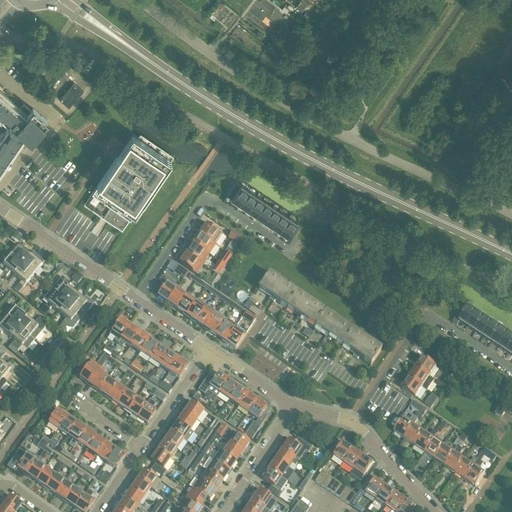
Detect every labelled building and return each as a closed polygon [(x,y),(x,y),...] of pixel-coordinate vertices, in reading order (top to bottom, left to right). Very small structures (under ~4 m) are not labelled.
[(300,1),(295,7),(300,12),(306,6),(300,1)] [(305,13),(301,18),(305,22),(306,21),(309,18),(309,17),(305,13)] [(278,48),(274,53),(281,58),(285,53),(278,48)] [(68,108),(83,92),(73,83),(59,99),(68,108)] [(18,110),(0,93),(0,117),(7,124),(7,128),(0,138),(0,170),(22,138),(24,135),(30,141),(47,121),(32,108),(30,111),(23,104),(18,110)] [(122,231),(139,206),(166,167),(170,160),(165,156),(164,156),(138,138),(135,142),(134,143),(129,139),(98,183),(92,193),(84,205),(105,219),(122,231)] [(237,188),(235,192),(233,195),(231,199),(230,199),(239,205),(248,190),(240,185),(237,188)] [(256,196),(248,190),(239,205),(247,210),(256,196)] [(247,210),(255,215),(264,201),(256,196),(247,210)] [(262,220),(272,206),(264,201),(255,215),(262,220)] [(262,220),(270,226),(280,212),(272,206),(262,220)] [(270,226),(278,231),(288,217),(280,212),(270,226)] [(287,237),(289,233),(292,230),(294,226),(296,223),(288,217),(278,231),(287,237)] [(213,227),(208,224),(207,226),(206,225),(199,235),(216,246),(223,237),(219,234),(211,229),(213,227)] [(15,232),(11,238),(18,243),(22,237),(15,232)] [(234,253),(243,240),(233,233),(228,239),(232,242),(228,248),(225,253),(231,257),(234,253)] [(199,235),(193,245),(205,253),(209,256),(216,246),(199,235)] [(21,243),(10,256),(22,266),(30,256),(23,250),(25,247),(21,243)] [(205,253),(193,245),(186,255),(199,263),(203,266),(207,261),(206,260),(209,256),(205,253)] [(6,253),(0,259),(0,271),(6,277),(10,272),(14,275),(22,266),(10,256),(6,253)] [(30,256),(22,266),(33,275),(44,262),(40,259),(33,253),(30,256)] [(46,253),(42,257),(46,261),(50,257),(46,253)] [(225,267),(231,257),(225,253),(218,262),(225,267)] [(199,263),(186,255),(180,264),(192,273),(197,276),(203,266),(199,263)] [(218,276),(220,273),(225,267),(218,262),(211,272),(214,275),(215,274),(218,276)] [(22,266),(14,275),(21,281),(18,285),(14,290),(18,293),(23,288),(33,275),(22,266)] [(183,280),(188,274),(178,267),(173,273),(183,280)] [(272,299),(283,283),(269,273),(258,290),(272,299)] [(212,286),(218,276),(215,274),(214,275),(211,280),(208,278),(206,282),(212,286)] [(56,294),(67,303),(75,294),(68,288),(70,285),(66,281),(62,278),(53,288),(47,283),(45,285),(51,290),(51,291),(55,294),(56,294)] [(167,303),(176,291),(178,288),(165,279),(157,289),(161,291),(157,297),(167,303)] [(286,309),(297,292),(283,283),(272,299),(286,309)] [(51,291),(43,300),(48,303),(45,307),(49,310),(52,307),(59,313),(67,303),(56,294),(55,294),(51,291)] [(177,310),(186,298),(176,291),(167,303),(177,310)] [(300,318),(311,302),(297,292),(286,309),(300,318)] [(224,303),(227,300),(217,293),(215,297),(224,303)] [(82,300),(75,294),(67,303),(83,317),(86,313),(94,304),(85,297),(82,300)] [(187,317),(195,304),(186,298),(177,310),(187,317)] [(234,310),(236,306),(227,300),(224,303),(234,310)] [(196,323),(207,308),(197,302),(195,304),(187,317),(196,323)] [(314,328),(325,312),(311,302),(300,318),(314,328)] [(67,303),(59,313),(67,320),(60,328),(64,332),(68,326),(72,330),(83,317),(67,303)] [(14,309),(10,305),(2,314),(7,318),(18,328),(26,318),(19,312),(22,309),(18,306),(14,309)] [(42,305),(38,310),(44,315),(49,310),(45,307),(42,305)] [(206,330),(217,315),(207,308),(196,323),(206,330)] [(468,328),(477,314),(468,308),(466,312),(464,315),(461,319),(459,322),(459,323),(468,328)] [(328,337),(339,321),(325,312),(314,328),(328,337)] [(86,313),(83,317),(89,322),(92,319),(86,313)] [(252,325),(256,320),(246,313),(242,318),(252,325)] [(468,328),(476,333),(485,319),(477,314),(468,328)] [(226,321),(217,315),(206,330),(216,337),(224,324),(226,321)] [(10,337),(18,328),(7,318),(0,326),(0,334),(3,331),(10,337)] [(33,324),(26,318),(18,328),(34,341),(42,332),(45,329),(41,325),(44,322),(39,318),(33,324)] [(485,319),(476,333),(484,338),(493,324),(485,319)] [(114,341),(118,344),(130,327),(120,320),(109,335),(115,339),(114,341)] [(226,320),(226,321),(216,337),(225,343),(236,327),(226,320)] [(342,347),(353,331),(339,321),(328,337),(342,347)] [(492,344),(501,329),(493,324),(484,338),(492,344)] [(129,348),(139,333),(130,327),(118,344),(117,344),(122,348),(124,344),(129,348)] [(236,327),(225,343),(235,350),(244,338),(246,334),(240,330),(236,327)] [(34,341),(18,328),(10,337),(15,341),(8,349),(15,355),(19,350),(22,346),(27,350),(34,341)] [(492,344),(500,349),(509,335),(501,329),(492,344)] [(356,356),(367,340),(353,331),(342,347),(356,356)] [(140,353),(149,340),(139,333),(129,349),(131,346),(140,353)] [(511,347),(511,336),(509,335),(500,349),(508,354),(511,347)] [(150,359),(159,347),(149,340),(140,353),(150,359)] [(370,366),(381,350),(367,340),(356,356),(370,366)] [(113,351),(117,344),(118,344),(114,341),(110,346),(103,341),(99,347),(110,355),(113,351)] [(160,366),(168,353),(159,347),(150,359),(160,366)] [(119,356),(113,351),(110,355),(117,359),(120,361),(123,356),(120,354),(119,356)] [(169,372),(178,360),(168,353),(160,366),(169,372)] [(88,366),(79,379),(90,386),(101,369),(106,361),(108,358),(103,355),(96,365),(91,362),(88,367),(88,366)] [(449,367),(433,356),(428,362),(423,358),(415,368),(429,378),(437,368),(445,373),(449,367)] [(179,379),(188,367),(178,360),(169,372),(179,379)] [(6,366),(0,361),(0,377),(2,379),(13,367),(8,363),(6,366)] [(38,364),(33,370),(39,375),(44,369),(38,364)] [(125,375),(128,371),(118,365),(116,368),(125,375)] [(136,373),(139,369),(132,365),(130,368),(136,373)] [(428,392),(434,382),(429,378),(415,368),(409,379),(423,388),(422,389),(428,392)] [(101,369),(90,386),(99,392),(107,380),(102,376),(105,371),(101,369)] [(218,375),(206,392),(216,398),(219,394),(228,381),(218,375)] [(117,387),(120,382),(116,379),(113,384),(107,380),(99,392),(108,399),(117,387)] [(416,398),(422,389),(423,388),(409,379),(402,389),(416,398)] [(229,400),(237,388),(228,381),(219,394),(229,400)] [(168,395),(172,390),(162,383),(159,388),(168,395)] [(118,406),(127,393),(117,387),(108,399),(118,406)] [(238,407),(247,394),(237,388),(229,400),(238,407)] [(163,403),(166,398),(156,392),(153,396),(163,403)] [(128,412),(136,400),(127,393),(118,406),(128,412)] [(248,414),(257,401),(247,394),(238,407),(248,414)] [(137,419),(146,407),(136,400),(128,412),(137,419)] [(252,440),(268,417),(263,414),(267,408),(257,401),(248,414),(258,420),(255,424),(254,423),(245,436),(252,440)] [(197,422),(204,412),(191,403),(184,413),(197,422)] [(502,418),(507,409),(500,405),(495,415),(502,418)] [(147,426),(152,418),(156,413),(146,407),(137,419),(147,426)] [(58,430),(66,418),(57,411),(48,423),(58,430)] [(190,431),(197,422),(184,413),(178,423),(190,431)] [(420,421),(423,416),(419,414),(416,419),(413,417),(410,421),(405,417),(394,433),(404,440),(414,426),(418,420),(420,421)] [(68,437),(76,425),(66,418),(58,430),(68,437)] [(212,432),(214,429),(218,422),(215,420),(209,430),(212,432)] [(187,444),(193,434),(190,432),(190,431),(178,423),(171,432),(183,441),(187,444)] [(73,449),(77,444),(86,431),(76,425),(68,437),(73,441),(69,446),(73,449)] [(221,434),(225,427),(222,425),(215,435),(218,437),(220,433),(221,434)] [(414,447),(424,433),(414,426),(404,440),(414,447)] [(440,435),(443,430),(440,427),(436,432),(434,431),(430,437),(424,433),(414,447),(425,454),(437,436),(439,434),(440,435)] [(205,442),(210,435),(212,432),(209,430),(206,433),(202,439),(205,442)] [(87,450),(96,438),(86,431),(77,444),(87,450)] [(177,451),(183,441),(171,432),(164,442),(177,451)] [(226,442),(230,445),(243,453),(249,443),(237,435),(233,440),(229,437),(226,442)] [(435,461),(447,442),(437,436),(425,454),(435,461)] [(95,460),(96,458),(97,457),(105,445),(96,438),(87,450),(85,453),(95,460)] [(460,449),(464,443),(460,441),(458,439),(453,446),(447,442),(435,461),(445,468),(454,454),(454,453),(458,447),(460,449)] [(301,450),(289,441),(282,451),(298,462),(305,452),(308,454),(311,449),(301,443),(298,447),(301,449),(301,450)] [(55,450),(57,446),(50,442),(47,445),(55,450)] [(170,460),(177,451),(164,442),(158,452),(170,460)] [(343,464),(352,450),(342,443),(332,457),(343,464)] [(106,464),(115,451),(105,445),(97,457),(106,464)] [(236,463),(243,453),(230,445),(223,454),(236,463)] [(460,449),(458,447),(454,453),(454,454),(445,468),(455,475),(464,461),(459,457),(463,450),(460,449)] [(13,459),(14,460),(20,464),(17,469),(27,475),(35,463),(38,459),(34,456),(28,453),(22,449),(21,448),(13,459)] [(353,471),(362,457),(352,450),(343,464),(353,471)] [(493,463),(496,458),(484,450),(481,455),(484,457),(493,463)] [(116,470),(125,458),(115,451),(106,464),(116,470)] [(295,467),(298,462),(282,451),(275,461),(288,469),(291,464),(295,467)] [(163,470),(170,460),(158,452),(151,461),(163,470)] [(229,472),(236,463),(223,454),(217,464),(229,472)] [(481,463),(484,457),(481,455),(477,460),(474,458),(470,464),(464,461),(455,475),(465,481),(475,467),(479,461),(481,463)] [(373,464),(362,457),(353,471),(350,475),(360,483),(363,478),(373,464)] [(27,475),(36,482),(45,470),(47,467),(41,464),(43,462),(38,459),(35,463),(27,475)] [(187,468),(192,461),(188,459),(184,466),(187,468)] [(217,464),(212,461),(206,471),(223,482),(229,472),(217,464)] [(281,479),(288,469),(275,461),(269,470),(281,479)] [(69,470),(71,466),(65,462),(62,465),(69,470)] [(163,476),(166,472),(155,464),(152,469),(163,476)] [(476,489),(485,475),(475,467),(465,481),(476,489)] [(173,491),(176,486),(163,476),(152,469),(149,473),(160,481),(173,491)] [(46,489),(54,476),(45,470),(36,482),(46,489)] [(287,483),(281,479),(269,470),(262,480),(271,486),(268,491),(279,499),(282,494),(280,493),(287,483)] [(155,493),(158,487),(161,482),(145,471),(138,481),(150,489),(155,493)] [(216,492),(223,482),(206,471),(199,480),(216,492)] [(320,486),(327,475),(322,472),(315,482),(320,486)] [(308,483),(313,476),(309,474),(305,481),(308,483)] [(88,483),(91,480),(84,475),(82,478),(88,483)] [(325,489),(332,478),(327,475),(320,486),(325,489)] [(55,495),(64,483),(54,476),(46,489),(55,495)] [(329,492),(337,482),(332,478),(325,489),(329,492)] [(209,502),(216,492),(199,480),(189,494),(202,504),(205,499),(209,502)] [(375,501),(384,487),(374,480),(364,494),(375,501)] [(144,499),(150,489),(138,481),(131,490),(144,499)] [(334,496),(342,485),(337,482),(329,492),(334,496)] [(65,502),(74,490),(64,483),(55,495),(65,502)] [(339,499),(346,488),(342,485),(334,496),(339,499)] [(385,508),(394,494),(384,487),(375,501),(385,508)] [(344,502),(352,492),(346,488),(339,499),(344,502)] [(75,509),(83,496),(74,490),(65,502),(75,509)] [(137,508),(144,499),(131,490),(125,500),(137,508)] [(265,510),(271,500),(259,491),(252,501),(265,510)] [(349,506),(356,495),(352,492),(344,502),(349,506)] [(87,511),(93,503),(98,496),(94,493),(89,500),(83,496),(75,509),(79,511),(87,511)] [(181,505),(178,509),(183,511),(202,511),(203,511),(199,508),(202,504),(189,494),(185,499),(191,502),(187,508),(181,505)] [(396,511),(404,501),(394,494),(385,508),(391,511),(390,511),(396,511)] [(354,509),(361,498),(356,495),(349,506),(354,509)] [(9,511),(16,511),(21,505),(9,497),(2,507),(9,511)] [(121,511),(134,511),(137,508),(125,500),(118,510),(121,511)] [(266,511),(264,511),(265,510),(252,501),(246,511),(247,511),(266,511)] [(411,511),(415,508),(404,501),(396,511),(411,511)] [(301,511),(306,511),(309,509),(298,502),(295,507),(301,511)]
